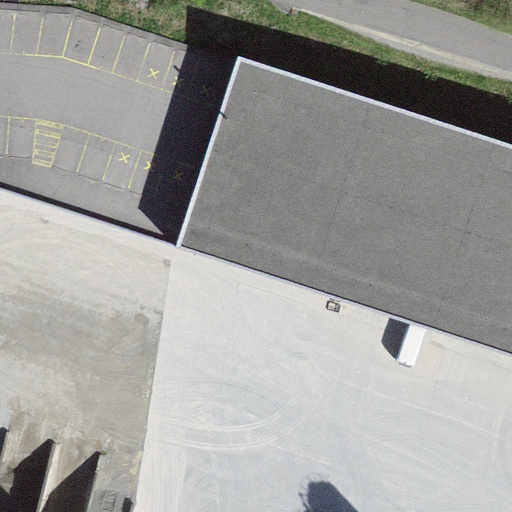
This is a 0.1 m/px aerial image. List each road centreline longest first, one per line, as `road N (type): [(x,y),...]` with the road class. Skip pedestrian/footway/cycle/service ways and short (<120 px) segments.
road 1 (unknown): [(452,511),(0,344)]
road 2 (tertiary): [(325,0),(511,59)]
